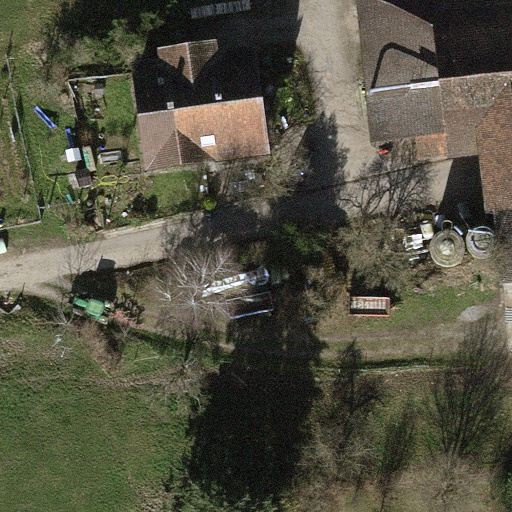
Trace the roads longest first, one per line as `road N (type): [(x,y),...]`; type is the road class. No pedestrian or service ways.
road 1 (track): [(511,174),(0,275)]
road 2 (track): [(360,198),(318,0)]
